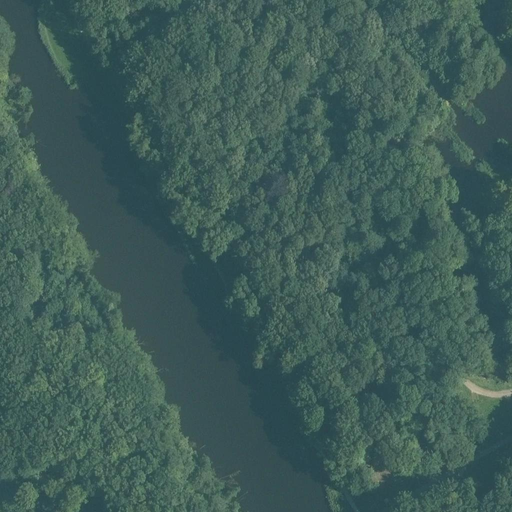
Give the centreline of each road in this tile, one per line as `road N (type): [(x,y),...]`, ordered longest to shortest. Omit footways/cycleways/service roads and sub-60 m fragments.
road 1 (unknown): [(356,0),(441,346),(461,387),(489,396)]
road 2 (unknown): [(360,12),(511,187)]
